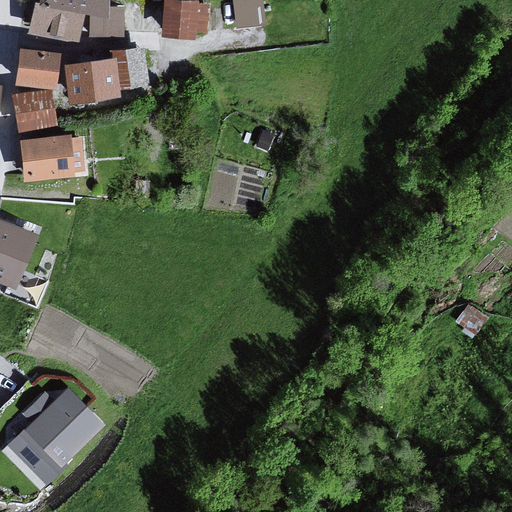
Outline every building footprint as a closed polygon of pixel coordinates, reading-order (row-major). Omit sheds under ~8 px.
[(116,0),(47,0),(47,4),(118,15),(116,0)] [(234,0),(237,22),(264,19),(261,0),(234,0)] [(206,6),(170,2),(167,40),(207,40),(206,6)] [(38,3),(28,35),(86,49),(88,16),(38,3)] [(63,55),(28,51),(18,89),(58,91),(63,55)] [(123,60),(72,67),(73,107),(127,100),(123,60)] [(77,138),(26,142),(30,183),(78,183),(77,138)] [(0,219),(0,283),(14,292),(39,237),(0,219)] [(6,453),(43,492),(107,426),(70,389),(6,453)]
